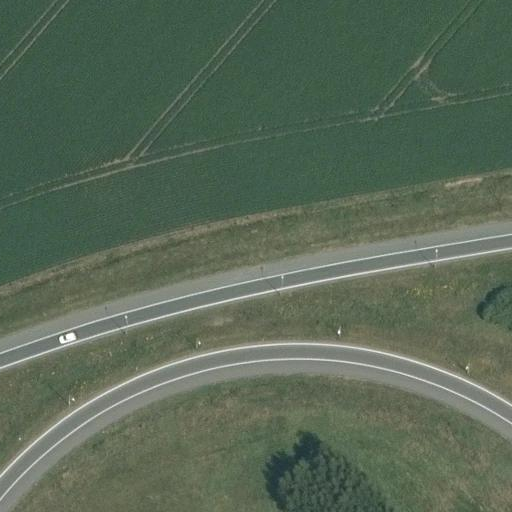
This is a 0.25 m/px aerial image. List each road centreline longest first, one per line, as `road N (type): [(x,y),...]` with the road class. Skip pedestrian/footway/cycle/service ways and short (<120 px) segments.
road 1 (motorway): [(0,488),(51,437),(106,401),(166,374),(236,357),(312,352),(384,362),(454,384),(511,416)]
road 2 (motorway): [(511,242),(211,298),(0,362)]
